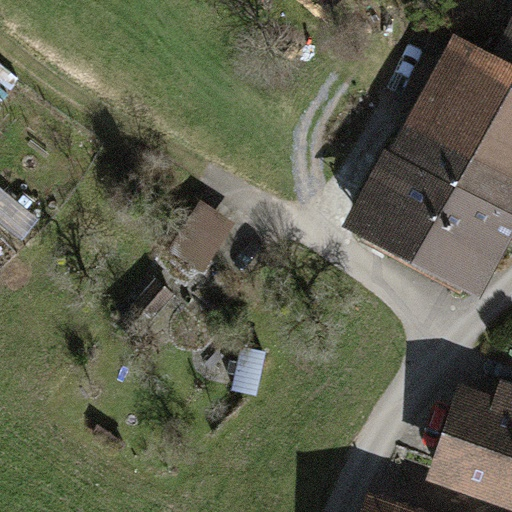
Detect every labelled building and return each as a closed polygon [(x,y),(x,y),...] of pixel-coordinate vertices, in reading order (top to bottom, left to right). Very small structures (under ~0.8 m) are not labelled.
[(320,0),(337,16),(352,0),(320,0)] [(511,7),(495,42),(451,19),(385,146),(511,212),(511,7)] [(454,182),(385,146),(345,221),(414,257),(454,182)] [(511,212),(454,182),(414,257),(482,294),(511,238),(511,212)] [(202,200),(171,247),(205,269),(236,222),(202,200)] [(156,278),(118,321),(138,338),(175,294),(156,278)] [(268,351),(242,345),(232,388),(258,394),(268,351)] [(496,393),(461,381),(427,478),(511,507),(511,380),(501,377),(496,393)] [(437,511),(370,489),(361,511),(437,511)]
